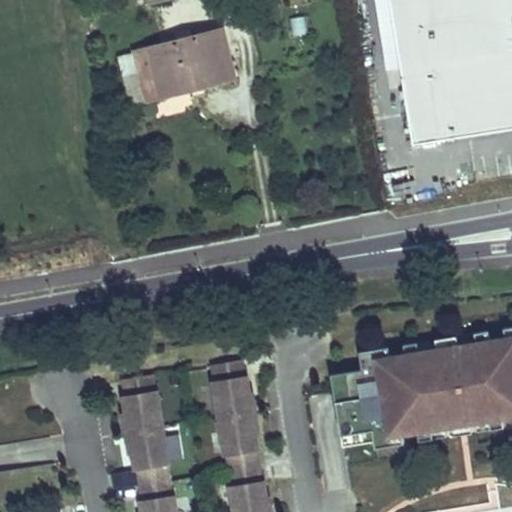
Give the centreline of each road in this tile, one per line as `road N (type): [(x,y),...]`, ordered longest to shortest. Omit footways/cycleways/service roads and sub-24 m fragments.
road 1 (tertiary): [(0,318),(279,267)]
road 2 (tertiary): [(511,218),(279,267)]
road 3 (tertiary): [(279,267),(511,246)]
